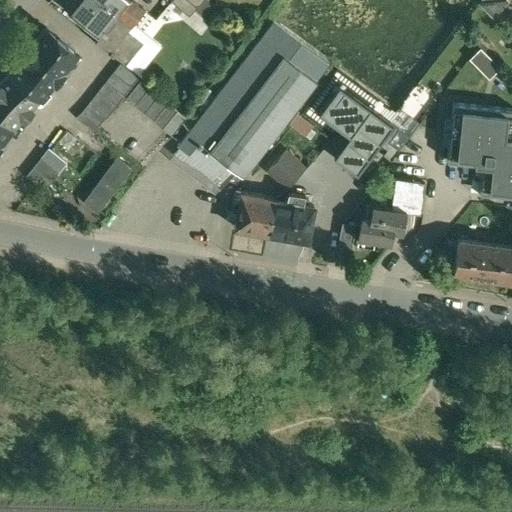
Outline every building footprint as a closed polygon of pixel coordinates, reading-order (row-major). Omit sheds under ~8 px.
[(142,4),(137,0),(67,0),(65,2),(99,30),(112,40),(125,24),(142,4)] [(198,0),(174,0),(189,12),(198,0)] [(477,0),(494,14),(505,0),(477,0)] [(273,17),(178,141),(188,148),(197,137),(241,171),(328,58),(273,17)] [(47,24),(9,70),(38,93),(51,78),(55,81),(67,67),(63,63),(75,47),(47,24)] [(125,24),(112,40),(99,30),(95,36),(125,60),(142,38),(125,24)] [(478,43),(469,52),(488,71),(498,61),(478,43)] [(120,58),(76,114),(95,129),(139,73),(120,58)] [(38,93),(9,70),(0,80),(0,114),(13,124),(21,113),(25,116),(32,107),(29,104),(38,93)] [(187,112),(141,75),(125,93),(172,131),(187,112)] [(391,121),(338,82),(317,110),(348,132),(332,153),(356,169),(391,121)] [(511,101),(449,96),(444,158),(474,160),(472,185),(511,188),(511,101)] [(0,114),(0,149),(4,144),(0,140),(0,139),(13,124),(0,114)] [(285,147),(268,165),(287,183),(294,175),(304,165),(285,147)] [(64,161),(48,148),(21,180),(38,193),(64,161)] [(332,166),(306,162),(304,165),(294,175),(329,181),(332,166)] [(424,178),(395,174),(394,182),(391,203),(406,206),(420,209),(424,178)] [(383,180),(363,202),(361,214),(369,216),(371,200),(391,203),(394,182),(383,180)] [(106,217),(120,197),(105,187),(91,207),(106,217)] [(304,190),(288,188),(286,198),(302,201),(304,190)] [(275,196),(242,191),(241,193),(235,192),(232,212),(238,213),(235,228),(268,233),(275,196)] [(286,198),(275,196),(268,233),(308,240),(314,203),(286,198)] [(391,203),(371,200),(369,216),(361,214),(358,238),(391,243),(393,228),(402,229),(406,206),(391,203)] [(355,223),(342,221),(338,247),(350,249),(355,223)] [(511,243),(457,236),(452,273),(511,281),(511,243)]
